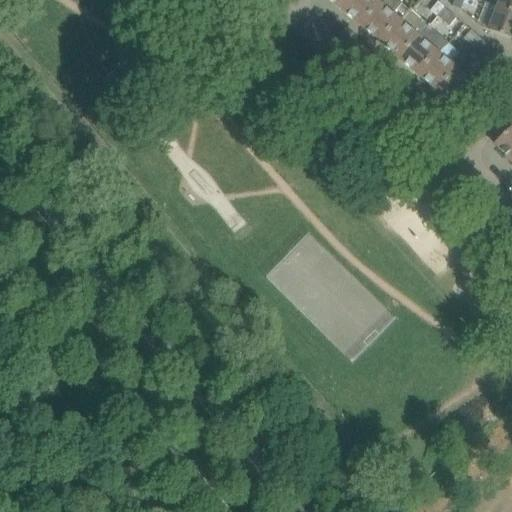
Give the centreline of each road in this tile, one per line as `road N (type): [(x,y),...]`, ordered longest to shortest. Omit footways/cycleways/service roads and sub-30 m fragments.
road 1 (secondary): [(308,511),(0,150)]
road 2 (secondary): [(0,261),(214,511)]
road 3 (residential): [(463,156),(288,8)]
